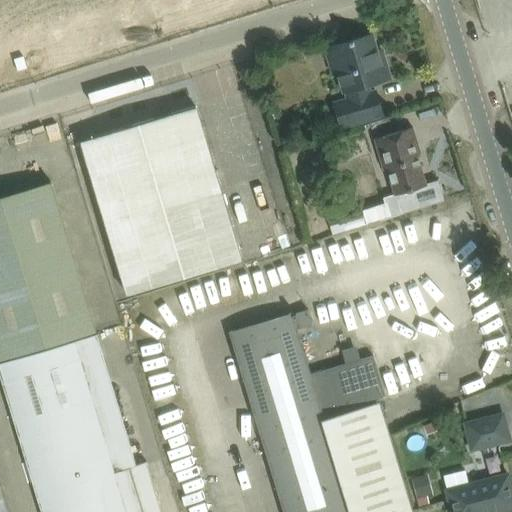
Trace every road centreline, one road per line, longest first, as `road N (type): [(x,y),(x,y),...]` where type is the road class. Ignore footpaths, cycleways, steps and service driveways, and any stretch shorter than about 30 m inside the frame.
road 1 (unclassified): [(0,109),(355,0)]
road 2 (secondary): [(511,230),(436,0)]
